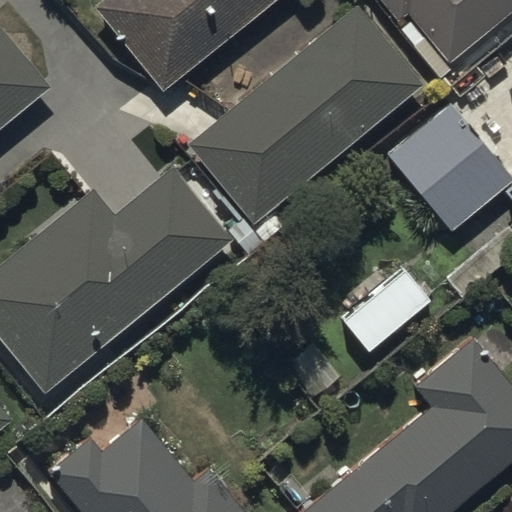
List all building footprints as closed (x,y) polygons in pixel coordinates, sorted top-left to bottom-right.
[(92,0),(92,1),(164,87),(269,0),(92,0)] [(511,0),(374,0),(396,26),(405,19),(415,32),(401,43),(415,59),(430,47),(446,67),(511,12),(511,0)] [(355,3),(187,142),(229,192),(220,200),(239,223),(228,232),(247,255),(283,225),(268,207),(420,81),(355,3)] [(0,123),(44,87),(0,35),(0,123)] [(511,179),(450,108),(389,160),(451,232),(511,179)] [(231,245),(169,173),(113,220),(93,196),(0,274),(0,343),(48,400),(231,245)] [(511,381),(475,337),(417,384),(436,406),(306,511),(448,511),(511,460),(511,381)] [(94,434),(49,470),(82,511),(245,511),(212,471),(195,484),(143,419),(106,448),(94,434)]
